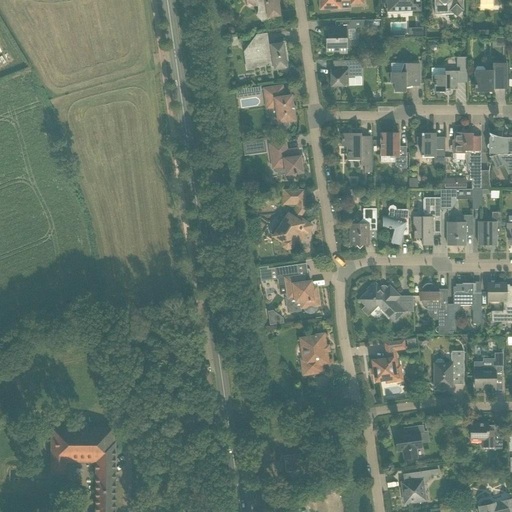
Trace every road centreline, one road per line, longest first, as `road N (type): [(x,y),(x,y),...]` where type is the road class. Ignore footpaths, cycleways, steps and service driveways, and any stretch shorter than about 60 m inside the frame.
road 1 (tertiary): [(241,511),(167,0)]
road 2 (residential): [(511,115),(312,116)]
road 3 (residential): [(511,266),(341,263)]
road 4 (residential): [(364,413),(338,303),(341,263)]
road 5 (residential): [(341,263),(332,250),(312,116)]
road 6 (residential): [(364,413),(445,402),(511,407)]
